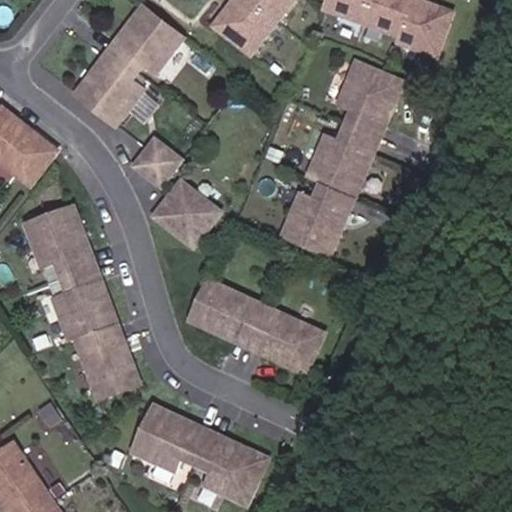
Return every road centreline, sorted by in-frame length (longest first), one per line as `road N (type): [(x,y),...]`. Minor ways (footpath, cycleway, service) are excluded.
road 1 (residential): [(318,430),(181,347),(160,261),(89,131),(23,78)]
road 2 (residential): [(511,3),(452,169),(318,430)]
